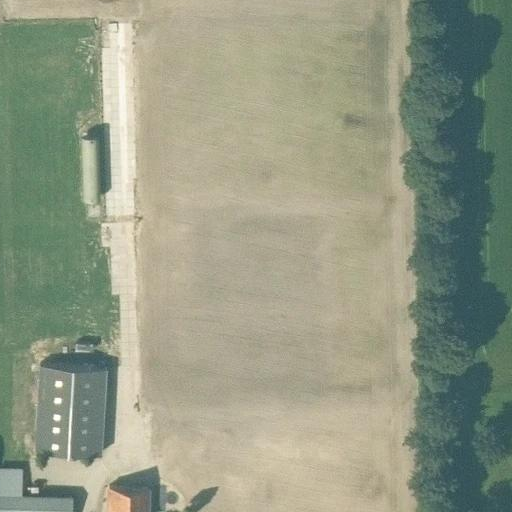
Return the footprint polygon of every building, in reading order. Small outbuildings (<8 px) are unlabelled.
[(40,363),(35,449),(102,452),(107,367),(40,363)] [(205,448),(205,471),(235,472),(235,448),(205,448)] [(202,494),(239,495),(239,475),(202,473),(202,494)] [(148,511),(149,486),(110,486),(107,511),(148,511)] [(0,494),(0,511),(71,511),(72,497),(0,494)]
